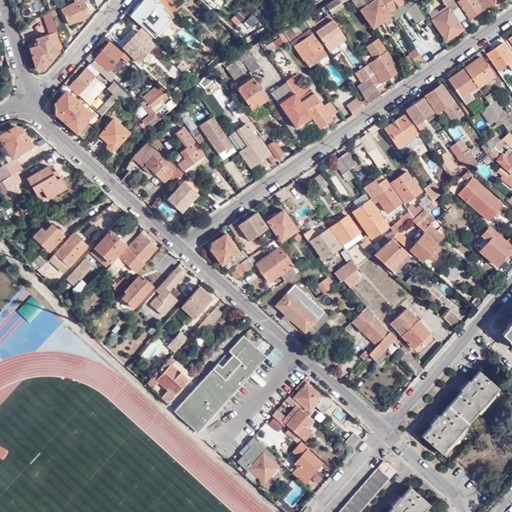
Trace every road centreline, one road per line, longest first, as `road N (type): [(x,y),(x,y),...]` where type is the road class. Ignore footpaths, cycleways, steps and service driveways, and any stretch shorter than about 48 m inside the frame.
road 1 (residential): [(183,245),(511,18)]
road 2 (residential): [(183,245),(387,431)]
road 3 (residential): [(22,105),(183,245)]
road 4 (residential): [(511,277),(387,431)]
road 5 (residential): [(22,105),(120,0)]
road 6 (unknown): [(305,357),(281,394),(215,447)]
